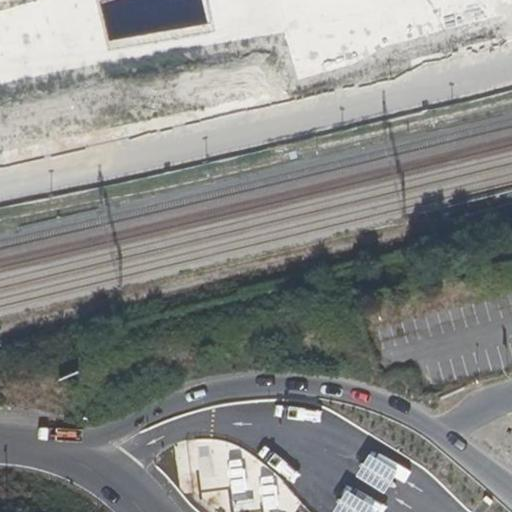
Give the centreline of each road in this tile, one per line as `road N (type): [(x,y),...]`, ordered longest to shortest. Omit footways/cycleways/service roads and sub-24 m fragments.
road 1 (unknown): [(0,194),(511,64)]
road 2 (primary): [(511,505),(412,427),(314,399),(193,408),(90,478)]
road 3 (unknown): [(511,329),(385,360)]
